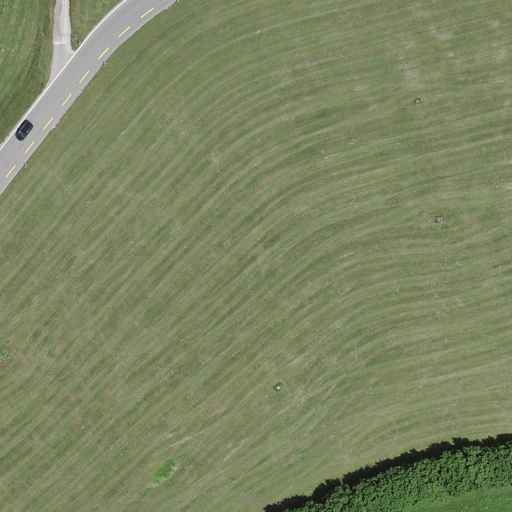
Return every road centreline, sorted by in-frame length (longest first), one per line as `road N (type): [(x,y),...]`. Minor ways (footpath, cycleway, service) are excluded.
road 1 (tertiary): [(148,0),(97,46),(0,170)]
road 2 (track): [(511,457),(373,485),(319,511)]
